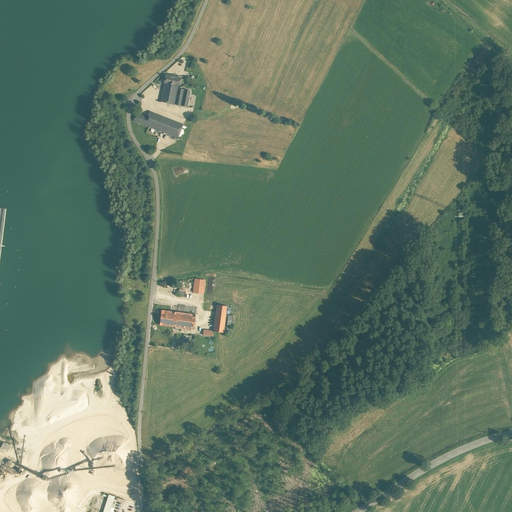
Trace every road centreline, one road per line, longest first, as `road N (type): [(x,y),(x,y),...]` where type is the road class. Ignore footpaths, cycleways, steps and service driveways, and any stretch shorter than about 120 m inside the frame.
road 1 (unclassified): [(155,511),(141,420),(160,210),(154,165),(130,111),(139,90),(181,51),(208,0)]
road 2 (secondary): [(356,511),(452,453),(511,433)]
